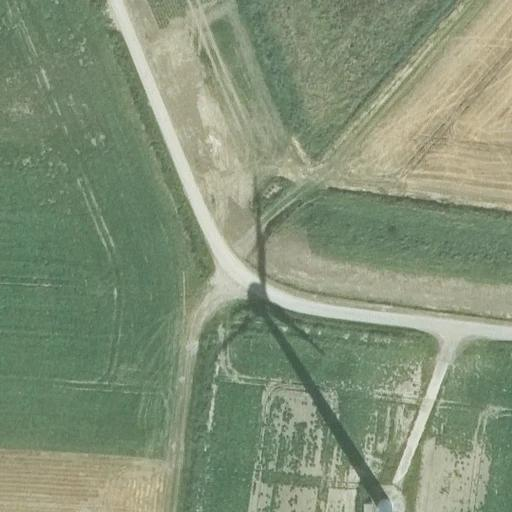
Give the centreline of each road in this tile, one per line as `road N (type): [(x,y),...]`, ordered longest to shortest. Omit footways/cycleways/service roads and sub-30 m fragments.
road 1 (unclassified): [(511,335),(299,306),(240,280),(223,258),(114,0)]
road 2 (track): [(172,511),(196,323),(235,273)]
road 3 (track): [(223,258),(329,167)]
